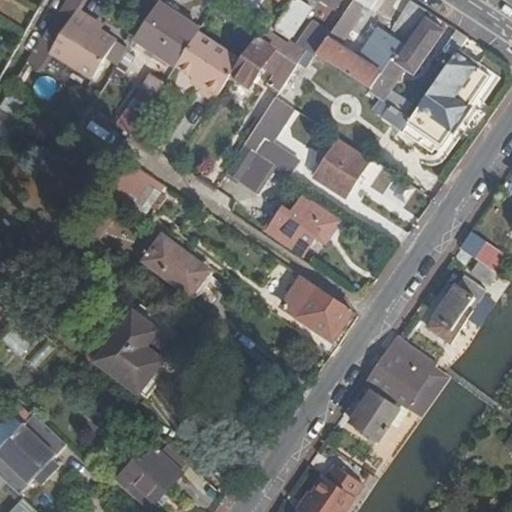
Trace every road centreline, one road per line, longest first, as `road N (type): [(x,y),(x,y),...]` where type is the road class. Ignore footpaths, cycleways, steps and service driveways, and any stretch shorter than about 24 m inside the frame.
road 1 (residential): [(377,320),(135,155)]
road 2 (residential): [(511,123),(377,320)]
road 3 (residential): [(377,320),(245,511)]
